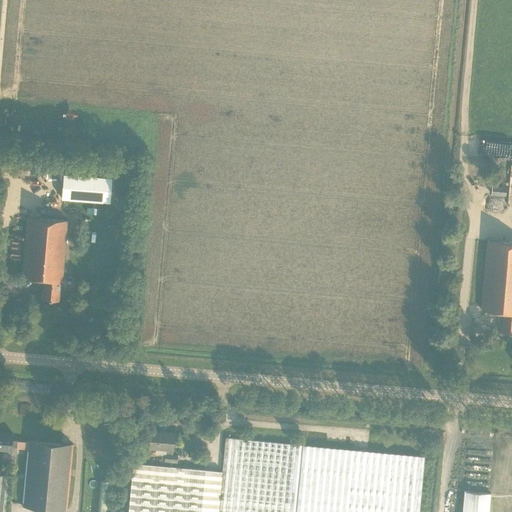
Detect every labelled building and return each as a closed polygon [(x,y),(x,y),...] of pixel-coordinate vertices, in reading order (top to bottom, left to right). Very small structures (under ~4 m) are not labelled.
[(468,151),(483,152),(484,140),(468,139),(468,151)] [(32,171),(47,173),(47,164),(33,163),(32,171)] [(62,198),(111,202),(113,178),(64,174),(62,198)] [(493,194),(506,195),(507,187),(493,185),(493,194)] [(62,280),(68,220),(29,217),(23,277),(46,279),(45,289),(43,289),(42,299),(59,300),(61,280),(62,280)] [(511,242),(489,240),(483,309),(505,311),(504,322),(502,322),(501,332),(511,332),(511,242)] [(166,460),(178,461),(178,455),(173,454),(175,432),(152,430),(150,448),(167,449),(166,460)] [(0,432),(0,449),(12,451),(12,448),(28,449),(29,442),(13,440),(14,434),(0,432)] [(223,473),(134,464),(129,511),(419,511),(424,456),(226,437),(223,473)] [(23,505),(67,509),(73,445),(29,441),(29,442),(28,449),(23,505)] [(10,476),(0,475),(0,510),(7,511),(10,476)] [(464,489),(462,511),(488,511),(491,492),(464,489)]
